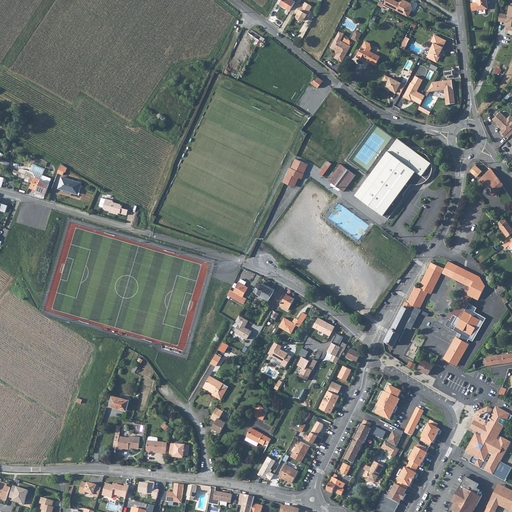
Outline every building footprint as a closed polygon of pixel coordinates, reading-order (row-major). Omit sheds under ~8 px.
[(295,2),(292,0),(282,0),(280,4),(290,10),(295,2)] [(384,0),(385,1),(384,4),(408,16),(412,8),(411,4),(403,0),(402,0),(401,3),(400,3),(394,0),(393,0),(384,0)] [(476,0),(477,3),(471,3),(472,10),(488,9),(486,0),(476,0)] [(383,2),(380,1),(378,5),(388,11),(390,8),(382,4),(383,2)] [(312,6),(305,2),(303,6),(300,4),(295,12),(298,14),(297,16),(298,19),(301,20),(303,20),(306,16),(308,17),(312,12),(310,11),(312,6)] [(511,6),(510,6),(508,15),(500,14),(498,21),(507,23),(506,29),(511,30),(511,6)] [(354,40),(357,42),(362,33),(356,30),(354,33),(357,34),(354,40)] [(335,50),(337,54),(335,58),(342,62),(351,46),(341,41),(342,37),(338,35),(331,48),(335,50)] [(447,40),(435,35),(431,41),(434,43),(427,57),(437,62),(440,57),(439,56),(440,53),(447,40)] [(265,39),(262,37),(257,45),(260,47),(265,39)] [(403,42),(400,47),(404,50),(410,39),(406,37),(403,42)] [(366,41),(357,57),(365,61),(366,60),(376,65),(380,57),(370,51),(372,49),(370,43),(366,41)] [(396,93),(400,95),(405,85),(391,77),(390,78),(385,75),(382,80),(386,82),(385,85),(386,87),(389,89),(392,90),(392,91),(396,93)] [(323,81),(316,76),(311,83),(318,88),(323,81)] [(421,104),(425,96),(418,92),(418,90),(423,80),(416,76),(412,82),(411,82),(404,97),(412,101),(413,100),(421,104)] [(455,103),(452,80),(432,82),(427,92),(445,89),(447,104),(455,103)] [(431,112),(420,106),(418,109),(429,115),(431,112)] [(493,120),(502,129),(500,132),(505,136),(506,135),(511,129),(511,128),(511,116),(511,115),(507,119),(500,112),(493,120)] [(391,211),(405,192),(411,184),(413,185),(416,185),(418,184),(422,184),(425,182),(428,180),(430,177),(432,174),(432,171),(433,168),(432,165),(432,162),(431,163),(398,138),(356,195),(388,219),(393,212),(391,211)] [(293,169),(286,183),(291,186),(296,176),(298,177),(302,179),(304,174),(308,164),(296,159),(291,168),(293,169)] [(332,164),(329,161),(319,174),(322,176),(332,164)] [(68,168),(61,164),(58,173),(63,175),(65,172),(66,172),(68,168)] [(356,175),(341,164),(328,180),(332,183),(340,189),(344,192),(356,175)] [(482,171),(476,165),(471,171),(477,177),(482,171)] [(284,182),(286,183),(293,169),(291,168),(284,182)] [(491,168),(480,180),(487,188),(486,189),(486,190),(486,191),(487,191),(487,193),(488,193),(489,193),(489,194),(490,194),(492,193),(494,194),(503,185),(491,168)] [(44,197),(51,179),(43,175),(41,179),(36,177),(33,173),(27,170),(25,174),(31,177),(35,179),(32,183),(30,188),(36,190),(36,194),(44,197)] [(81,183),(62,177),(59,188),(78,194),(81,183)] [(340,189),(332,183),(330,185),(333,187),(334,189),(335,189),(339,191),(340,189)] [(110,211),(110,212),(118,214),(119,213),(127,215),(128,210),(122,208),(122,206),(121,205),(121,204),(114,202),(113,201),(106,199),(102,198),(100,206),(104,207),(104,208),(105,209),(110,211)] [(501,226),(500,227),(507,237),(511,233),(511,228),(504,217),(500,221),(502,225),(501,226)] [(444,272),(459,281),(468,270),(451,261),(447,269),(434,263),(422,288),(432,292),(434,293),(444,272)] [(466,293),(470,295),(481,278),(480,276),(468,270),(459,281),(470,286),(466,293)] [(485,285),(481,278),(470,295),(478,299),(485,285)] [(236,292),(233,291),(230,296),(245,305),(248,299),(245,297),(250,288),(241,283),(236,292)] [(262,285),(258,283),(253,292),(269,300),(274,290),(262,283),(262,285)] [(506,290),(502,285),(496,289),(505,304),(508,302),(503,292),(506,290)] [(417,286),(408,302),(406,301),(404,306),(410,310),(413,305),(420,308),(428,292),(431,293),(432,292),(422,288),(420,287),(419,287),(417,286)] [(295,298),(288,294),(281,304),(289,309),(295,298)] [(441,299),(433,315),(437,318),(446,302),(441,299)] [(469,338),(473,341),(486,317),(475,311),(477,307),(469,303),(461,318),(457,316),(452,324),(456,326),(454,330),(462,334),(460,338),(456,336),(444,358),(457,366),(470,343),(467,342),(469,338)] [(412,311),(410,310),(404,306),(403,306),(386,340),(394,345),(410,316),(412,311)] [(300,319),(305,322),(310,314),(305,311),(300,319)] [(421,322),(424,317),(412,311),(410,316),(421,322)] [(252,320),(242,315),(239,320),(243,322),(238,330),(239,333),(251,339),(255,331),(251,328),(250,329),(248,328),(252,320)] [(302,326),(305,322),(300,319),(297,316),(295,319),(300,321),(298,324),(302,326)] [(286,317),(283,322),(281,326),(293,333),(298,324),(300,321),(295,319),(294,322),(286,317)] [(322,317),(316,326),(332,334),(337,324),(322,317)] [(429,333),(435,323),(424,317),(421,322),(424,324),(422,329),(429,333)] [(346,335),(339,331),(330,349),(337,353),(334,358),(340,362),(350,342),(346,340),(344,345),(342,343),(346,335)] [(219,351),(225,353),(229,344),(223,342),(219,351)] [(284,346),(277,342),(271,353),(281,358),(280,360),(285,362),(284,364),(287,366),(293,355),(290,354),(290,353),(282,349),(284,346)] [(348,357),(359,362),(362,354),(352,349),(348,357)] [(511,353),(486,357),(488,366),(511,361),(511,353)] [(225,358),(219,355),(214,363),(220,367),(225,358)] [(311,359),(304,355),(299,363),(305,366),(301,374),(309,379),(314,369),(315,369),(320,359),(316,357),(313,363),(310,361),(311,359)] [(419,370),(420,370),(429,375),(434,365),(425,361),(423,364),(419,370)] [(340,377),(348,381),(354,370),(346,367),(340,377)] [(224,383),(210,376),(204,386),(214,391),(212,394),(216,397),(217,396),(221,398),(227,387),(223,384),(224,383)] [(283,382),(279,380),(274,388),(278,390),(283,382)] [(320,408),(331,413),(340,396),(337,395),(342,386),(333,382),(320,408)] [(217,396),(216,397),(221,399),(229,386),(224,383),(223,384),(227,387),(221,398),(217,396)] [(379,406),(376,413),(390,420),(400,399),(398,398),(402,391),(389,385),(386,392),(384,392),(378,405),(379,406)] [(129,400),(113,396),(110,406),(127,411),(129,400)] [(264,408),(258,405),(253,415),(263,420),(266,414),(262,412),(264,408)] [(473,420),(475,421),(478,423),(486,427),(494,413),(494,411),(493,410),(493,409),(489,406),(477,411),(473,420)] [(223,411),(217,408),(211,418),(216,421),(212,428),(221,432),(226,422),(219,419),(223,411)] [(404,432),(411,436),(424,411),(418,408),(404,432)] [(494,411),(494,413),(486,427),(478,423),(474,430),(477,432),(468,449),(472,451),(470,454),(479,458),(484,461),(489,453),(493,455),(485,469),(494,474),(501,462),(511,444),(502,438),(500,442),(496,440),(507,419),(509,415),(496,408),(494,411)] [(372,432),(373,430),(369,428),(371,424),(365,420),(362,424),(346,459),(353,463),(359,453),(361,454),(372,432)] [(420,440),(430,446),(431,442),(433,443),(435,439),(440,429),(436,427),(437,424),(430,420),(421,437),(422,437),(420,440)] [(317,421),(307,439),(313,443),(323,426),(323,424),(317,421)] [(383,437),(386,432),(375,427),(375,426),(373,430),(372,432),(383,437)] [(259,442),(264,445),(265,442),(268,444),(271,440),(267,438),(268,437),(263,434),(251,428),(247,436),(259,443),(259,442)] [(393,431),(388,442),(397,446),(404,432),(397,429),(395,432),(393,431)] [(130,437),(120,436),(120,435),(116,434),(114,447),(118,448),(118,449),(123,450),(123,448),(129,449),(129,447),(132,447),(139,448),(140,437),(130,436),(130,437)] [(259,443),(247,436),(245,439),(257,446),(259,443)] [(148,440),(147,450),(148,450),(151,450),(154,451),(154,452),(166,454),(168,442),(158,441),(148,440)] [(310,446),(301,441),(299,445),(298,444),(291,456),(302,462),(306,455),(305,454),(306,452),(307,452),(310,446)] [(400,449),(386,442),(382,449),(386,451),(386,450),(391,452),(389,455),(395,458),(400,449)] [(176,445),(171,444),(170,456),(175,456),(175,455),(183,456),(184,456),(184,455),(188,455),(189,447),(189,445),(185,444),(176,443),(176,445)] [(398,481),(396,484),(406,489),(408,486),(410,487),(412,483),(411,483),(416,473),(414,472),(418,465),(420,466),(425,457),(426,457),(428,453),(426,452),(428,449),(418,444),(416,447),(408,460),(409,461),(406,468),(405,467),(397,480),(398,481)] [(484,461),(479,458),(476,465),(485,469),(493,455),(489,453),(484,461)] [(263,475),(271,479),(274,474),(271,472),(272,470),(271,469),(276,461),(268,456),(258,474),(262,476),(263,475)] [(372,469),(370,473),(369,475),(366,473),(364,477),(367,478),(366,480),(370,482),(371,480),(381,485),(384,479),(379,477),(384,466),(375,462),(372,469)] [(511,467),(501,462),(494,474),(506,481),(511,469),(511,467)] [(299,471),(285,464),(279,476),(285,479),(286,479),(287,480),(287,481),(292,483),(299,471)] [(344,479),(351,483),(353,479),(347,476),(351,467),(347,465),(342,474),(346,476),(344,479)] [(346,484),(342,483),(336,479),(333,477),(329,489),(329,491),(333,493),(334,492),(343,495),(346,489),(344,488),(346,484)] [(479,484),(466,477),(460,488),(463,490),(450,511),(473,511),(482,496),(481,491),(480,490),(477,495),(474,493),(477,488),(479,484)] [(141,483),(140,493),(153,494),(152,496),(157,497),(159,490),(154,488),(155,482),(146,481),(146,483),(141,483)] [(10,484),(1,482),(0,484),(0,496),(2,497),(2,499),(6,500),(10,487),(9,487),(10,484)] [(93,497),(98,498),(101,487),(97,486),(97,485),(91,483),(91,484),(82,482),(79,492),(85,494),(86,492),(94,495),(93,497)] [(113,494),(126,498),(129,485),(125,484),(125,486),(116,484),(115,486),(106,483),(103,495),(112,498),(113,494)] [(182,503),(184,485),(175,483),(174,493),(168,492),(167,501),(182,503)] [(395,484),(388,497),(399,503),(401,499),(402,499),(401,497),(403,494),(404,494),(405,493),(407,490),(406,489),(396,484),(395,484)] [(498,484),(494,492),(503,497),(506,489),(499,485),(498,484)] [(197,486),(190,485),(187,500),(194,501),(194,497),(195,498),(197,489),(211,491),(212,487),(198,485),(197,486)] [(14,486),(10,497),(14,499),(15,498),(17,499),(16,502),(24,504),(29,491),(14,486)] [(211,491),(209,503),(219,505),(220,501),(231,503),(232,494),(216,491),(217,487),(212,487),(211,491)] [(450,511),(463,490),(460,488),(447,511),(450,511)] [(494,492),(484,511),(495,511),(496,511),(494,511),(498,504),(511,511),(511,492),(506,489),(503,497),(494,492)] [(251,511),(253,504),(255,497),(241,493),(239,499),(240,499),(239,505),(242,506),(240,511),(251,511)] [(384,496),(376,510),(380,511),(395,511),(400,504),(399,503),(388,497),(384,496)] [(40,503),(43,504),(41,510),(43,510),(42,511),(51,511),(53,507),(52,507),(54,501),(42,497),(40,503)]
